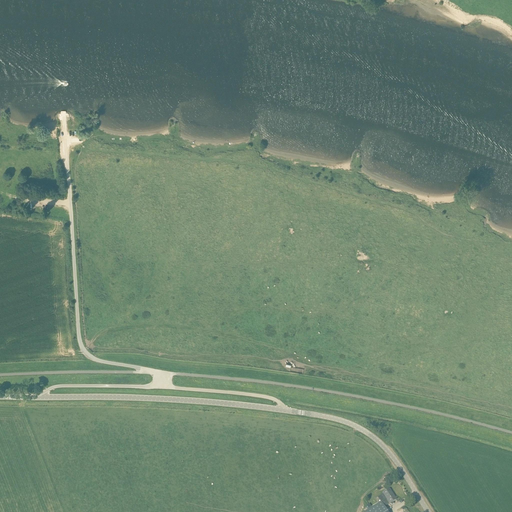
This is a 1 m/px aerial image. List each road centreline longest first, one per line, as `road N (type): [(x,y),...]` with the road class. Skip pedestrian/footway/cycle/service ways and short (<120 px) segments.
road 1 (tertiary): [(37,398),(280,412)]
road 2 (unclassified): [(164,385),(152,372),(83,353),(68,202)]
road 3 (tertiary): [(427,511),(401,469),(366,434),(330,418),(280,412)]
road 4 (unclassified): [(164,385),(55,384),(37,398)]
road 5 (unclassified): [(280,412),(275,401),(254,394),(164,385)]
